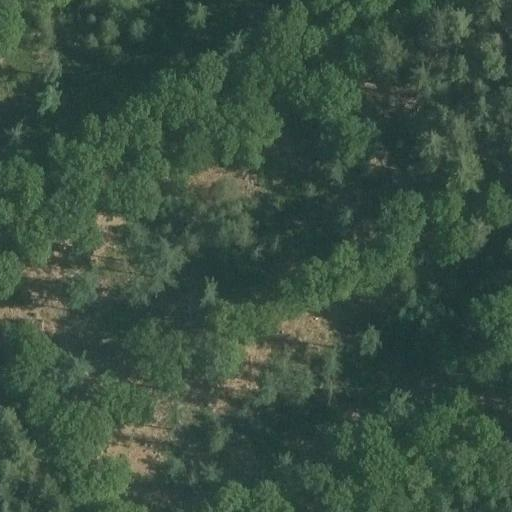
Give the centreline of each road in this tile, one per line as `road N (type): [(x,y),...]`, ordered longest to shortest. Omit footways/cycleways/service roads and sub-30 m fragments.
road 1 (track): [(0,380),(73,511),(378,511),(511,442)]
road 2 (track): [(511,415),(306,0)]
